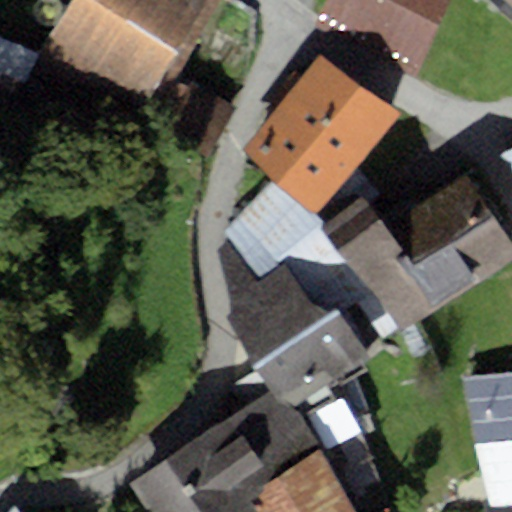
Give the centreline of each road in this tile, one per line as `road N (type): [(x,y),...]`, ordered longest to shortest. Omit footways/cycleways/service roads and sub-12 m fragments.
road 1 (residential): [(310,32),(260,92),(213,176),(207,244),(221,366),(205,417),(115,477),(76,493),(0,502)]
road 2 (residential): [(310,32),(475,124)]
